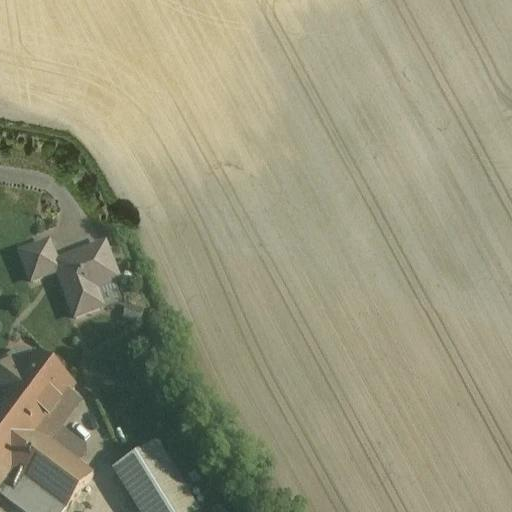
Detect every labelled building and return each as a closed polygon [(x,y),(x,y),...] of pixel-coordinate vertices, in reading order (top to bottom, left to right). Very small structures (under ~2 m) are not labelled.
[(48,246),(21,256),(31,283),(57,273),(54,266),(55,265),(48,246)] [(55,265),(54,266),(57,273),(75,319),(101,309),(94,291),(117,282),(104,247),(55,265)] [(31,358),(21,372),(11,364),(0,378),(0,407),(38,437),(74,390),(31,358)] [(38,437),(0,407),(0,496),(21,511),(65,511),(92,477),(38,437)] [(196,511),(156,447),(113,474),(136,511),(196,511)]
